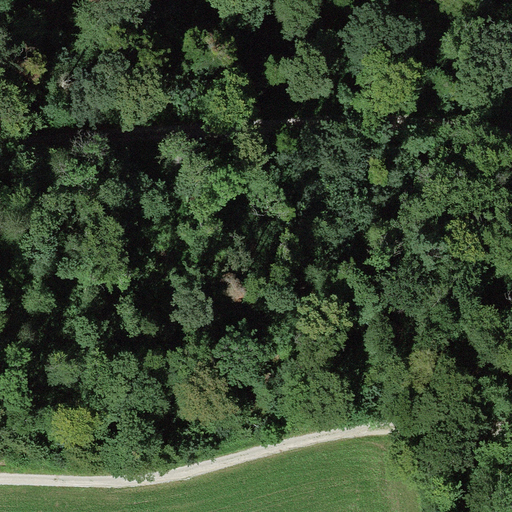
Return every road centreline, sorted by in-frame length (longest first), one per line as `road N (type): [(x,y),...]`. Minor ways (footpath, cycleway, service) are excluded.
road 1 (track): [(0,479),(136,482),(375,428),(511,434)]
road 2 (track): [(511,138),(355,121),(0,151)]
